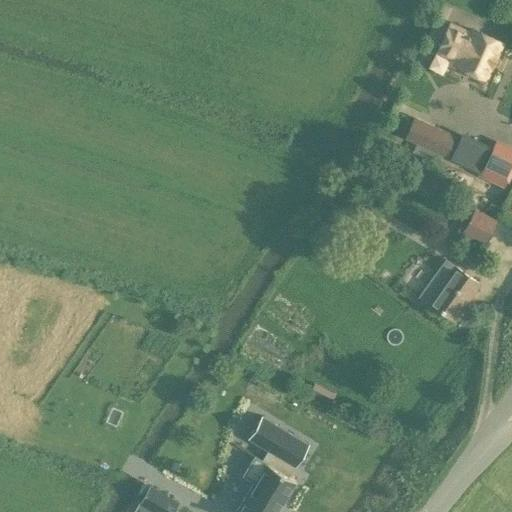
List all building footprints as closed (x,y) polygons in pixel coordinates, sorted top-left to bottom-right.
[(457,65),(483,77),(499,42),(474,30),(471,35),(449,25),(437,50),(442,52),(442,55),(449,58),(452,56),(459,60),(457,65)] [(444,157),(454,135),(414,116),(404,138),(444,157)] [(507,178),(511,166),(511,160),(510,159),(511,154),(511,145),(497,139),(479,173),(503,185),(507,178)] [(335,209),(332,215),(339,218),(342,213),(335,209)] [(485,243),(497,220),(474,209),(463,231),(485,243)] [(454,320),(480,284),(454,265),(428,301),(454,320)] [(275,511),(295,480),(288,476),(308,444),(261,416),(248,438),(268,450),(261,460),(254,456),(243,474),(254,481),(234,511),(275,511)] [(293,471),(299,476),(314,456),(307,451),(293,471)] [(140,503),(154,511),(171,511),(177,502),(150,486),(140,503)]
